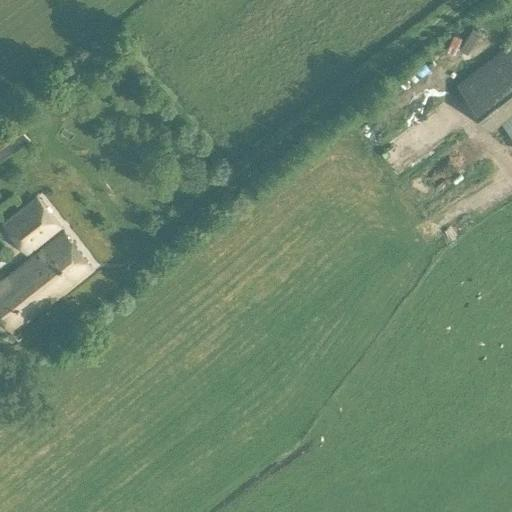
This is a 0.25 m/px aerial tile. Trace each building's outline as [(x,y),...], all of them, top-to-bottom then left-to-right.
[(511,41),(509,44),(456,84),(491,129),(511,113),(511,41)] [(446,106),(438,110),(447,131),(455,127),(446,106)] [(0,154),(28,134),(13,113),(0,122),(0,154)] [(60,226),(36,197),(4,224),(28,253),(60,226)] [(64,231),(0,283),(0,314),(14,331),(93,267),(64,231)]
